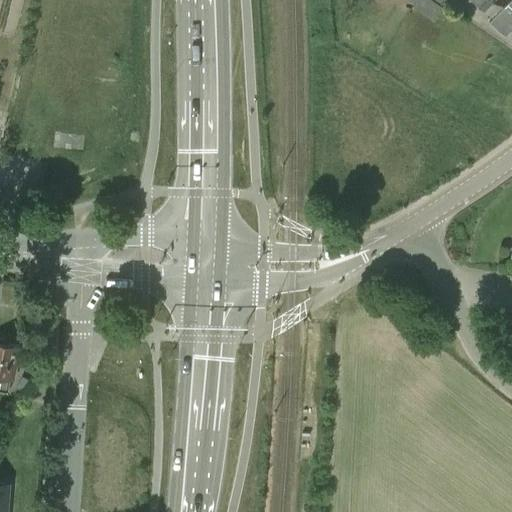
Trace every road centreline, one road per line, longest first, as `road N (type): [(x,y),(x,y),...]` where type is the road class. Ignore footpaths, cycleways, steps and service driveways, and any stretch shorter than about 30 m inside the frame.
road 1 (primary): [(204,242),(201,0)]
road 2 (unclassified): [(66,511),(81,272)]
road 3 (primary): [(189,511),(205,281)]
road 4 (unclassified): [(511,386),(472,353),(410,224)]
road 5 (unclassified): [(205,281),(316,278),(376,245)]
road 6 (unclassified): [(376,245),(318,254),(204,242)]
road 7 (unclassified): [(81,272),(205,281)]
road 8 (unclassified): [(204,242),(144,234),(82,240)]
road 9 (unclassified): [(410,224),(511,160)]
